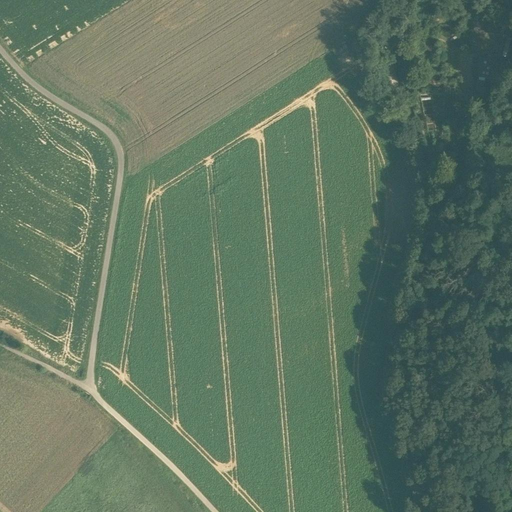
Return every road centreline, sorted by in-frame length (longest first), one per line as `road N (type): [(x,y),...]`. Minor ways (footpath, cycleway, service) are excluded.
road 1 (unclassified): [(213,511),(90,390),(120,164),(112,136),(0,51)]
road 2 (unclassified): [(425,511),(395,365),(431,218),(429,177),(387,51),(409,0)]
